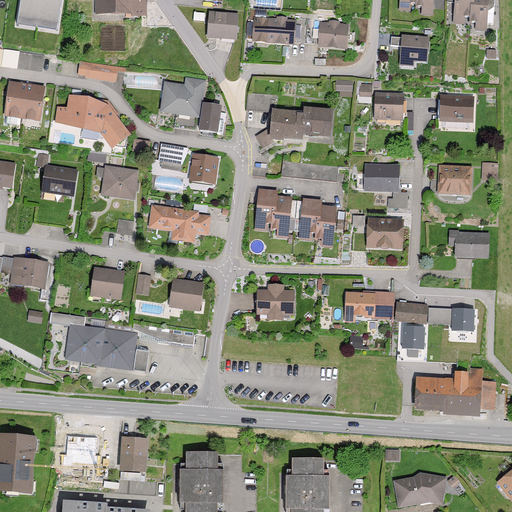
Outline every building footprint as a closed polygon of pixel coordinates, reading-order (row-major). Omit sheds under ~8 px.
[(61,0),(21,0),(18,25),(57,30),(61,0)] [(147,0),(96,0),(96,17),(147,16),(147,0)] [(421,12),(421,0),(404,0),(404,11),(421,12)] [(421,0),(421,12),(421,18),(437,19),(436,0),(421,0)] [(476,27),(477,0),(459,0),(458,26),(476,27)] [(477,0),(476,27),(476,31),(490,32),(491,0),(477,0)] [(241,17),(213,15),(211,40),(239,42),(241,17)] [(298,23),(255,22),(254,46),(297,48),(298,23)] [(349,28),(323,26),(321,48),(347,51),(349,28)] [(430,65),(431,40),(405,38),(403,69),(417,70),(417,64),(430,65)] [(43,56),(20,53),(18,67),(41,71),(43,56)] [(118,71),(82,65),(80,79),(116,84),(118,71)] [(185,86),(165,83),(161,111),(198,116),(200,99),(202,99),(205,81),(186,79),(185,86)] [(353,85),(338,84),(338,94),(353,94),(353,85)] [(43,124),(47,90),(11,86),(6,119),(43,124)] [(372,88),(362,88),(362,99),(372,99),(372,88)] [(408,97),(377,95),(375,121),(405,124),(408,97)] [(102,132),(108,105),(89,97),(70,96),(68,108),(58,108),(56,121),(84,127),(102,132)] [(476,101),(444,101),(444,124),(476,124),(476,101)] [(221,106),(204,103),(200,128),(217,131),(221,106)] [(108,105),(102,132),(112,147),(129,134),(108,105)] [(307,114),(276,112),(274,140),(307,142),(307,139),(335,141),(337,113),(308,111),(307,114)] [(149,142),(135,140),(133,151),(148,153),(149,142)] [(184,148),(162,145),(159,160),(182,163),(184,148)] [(215,183),(218,158),(194,155),(190,180),(215,183)] [(5,190),(14,191),(18,167),(0,163),(0,191),(5,193),(5,190)] [(497,166),(483,166),(483,180),(497,180),(497,166)] [(102,194),(134,199),(138,171),(106,167),(102,194)] [(403,168),(367,167),(366,194),(402,195),(403,168)] [(44,193),(76,198),(79,172),(47,168),(44,193)] [(474,170),(441,169),(440,197),(473,197),(474,170)] [(279,194),(261,192),(258,231),(279,233),(279,239),(291,240),(294,199),(279,198),(279,194)] [(324,204),(306,203),(303,241),(323,242),(322,248),(336,249),(339,209),(323,208),(324,204)] [(201,214),(154,208),(151,231),(175,234),(174,240),(197,243),(198,236),(209,238),(212,218),(201,217),(201,214)] [(354,224),(365,225),(366,214),(355,213),(354,224)] [(119,218),(118,233),(134,233),(135,219),(119,218)] [(406,250),(405,219),(369,220),(369,251),(406,250)] [(461,233),(451,233),(451,248),(458,249),(458,258),(491,260),(492,238),(461,236),(461,233)] [(16,261),(0,258),(0,274),(3,275),(3,273),(13,275),(11,286),(47,291),(51,264),(16,259),(16,261)] [(128,274),(96,270),(92,298),(124,302),(128,274)] [(151,278),(140,277),(138,295),(149,296),(151,278)] [(173,306),(204,309),(206,284),(176,281),(173,306)] [(271,294),(260,294),(260,317),(270,317),(270,322),(286,322),(286,318),(297,318),(297,294),(286,294),(287,288),(271,288),(271,294)] [(365,295),(348,295),(347,324),(358,325),(359,320),(395,321),(396,295),(365,294),(365,295)] [(428,305),(398,303),(396,322),(427,325),(428,305)] [(475,311),(452,311),(452,334),(474,335),(475,311)] [(67,361),(150,372),(152,354),(137,352),(140,336),(85,328),(87,319),(53,314),(51,325),(72,327),(67,361)] [(137,326),(136,330),(144,334),(143,343),(194,349),(196,333),(137,326)] [(425,330),(403,329),(402,350),(424,351),(425,330)] [(458,381),(420,380),(419,412),(449,412),(448,416),(484,417),(484,411),(497,412),(497,383),(486,383),(486,371),(472,371),(472,375),(458,375),(458,381)] [(39,438),(3,436),(0,484),(0,494),(36,497),(39,438)] [(96,437),(70,437),(70,464),(96,464),(96,437)] [(151,441),(125,441),(125,474),(150,474),(151,441)] [(389,462),(400,462),(400,451),(389,451),(389,462)] [(222,456),(191,456),(191,473),(184,473),(184,488),(184,505),(192,505),(191,511),(223,511),(224,506),(230,506),(230,475),(222,475),(222,456)] [(326,463),(295,462),(295,479),(288,479),(288,495),(288,511),(296,511),(295,511),(327,511),(334,511),(334,481),(326,481),(326,463)] [(422,475),(417,478),(395,483),(401,510),(430,504),(445,506),(450,479),(422,475)] [(511,475),(500,486),(511,500),(511,475)]
